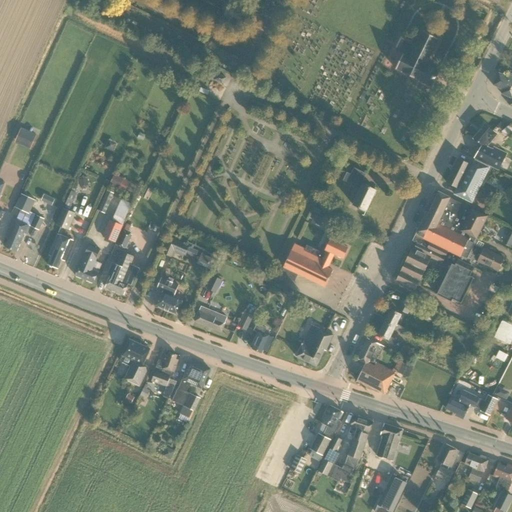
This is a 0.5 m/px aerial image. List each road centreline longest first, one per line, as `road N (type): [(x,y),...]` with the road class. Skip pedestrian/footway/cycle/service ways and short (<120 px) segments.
road 1 (primary): [(327,388),(0,268)]
road 2 (unclassified): [(327,388),(473,95)]
road 3 (primary): [(511,448),(327,388)]
